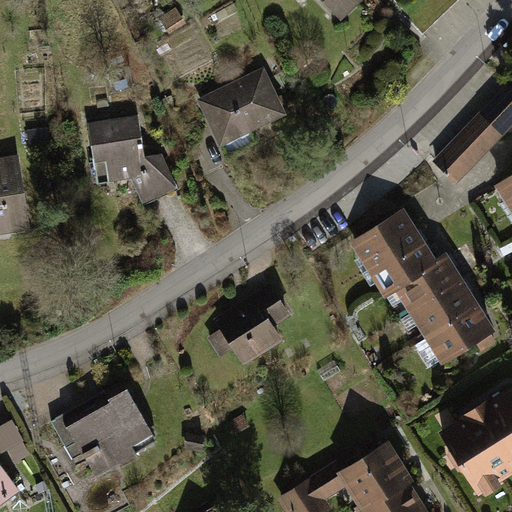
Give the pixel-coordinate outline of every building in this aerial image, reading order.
[(324,0),(341,18),(360,0),(324,0)] [(263,70),(201,100),(221,144),(284,115),(263,70)] [(511,90),(511,89),(439,162),(457,180),(511,123),(511,90)] [(92,126),(100,182),(133,178),(143,202),(175,188),(161,158),(143,160),(138,120),(92,126)] [(0,161),(0,229),(27,225),(17,159),(0,161)] [(511,178),(499,187),(511,207),(511,178)] [(406,211),(355,243),(386,293),(394,287),(437,261),(406,211)] [(447,255),(437,261),(394,287),(410,312),(462,279),(447,255)] [(478,305),(462,279),(410,312),(426,337),(478,305)] [(218,321),(244,363),(283,339),(273,324),(288,315),(271,288),(218,321)] [(478,305),(426,337),(415,344),(429,368),(493,329),(478,305)] [(123,386),(55,423),(74,457),(84,451),(97,475),(155,443),(123,386)] [(511,390),(444,433),(482,494),(511,474),(511,390)] [(0,456),(11,479),(39,465),(15,418),(0,425),(0,456)] [(387,445),(341,474),(348,483),(365,511),(368,511),(409,487),(412,485),(387,445)] [(282,498),(291,511),(321,511),(329,508),(323,499),(348,483),(341,474),(336,465),(282,498)] [(0,467),(0,503),(17,491),(0,467)] [(424,511),(409,487),(368,511),(424,511)]
